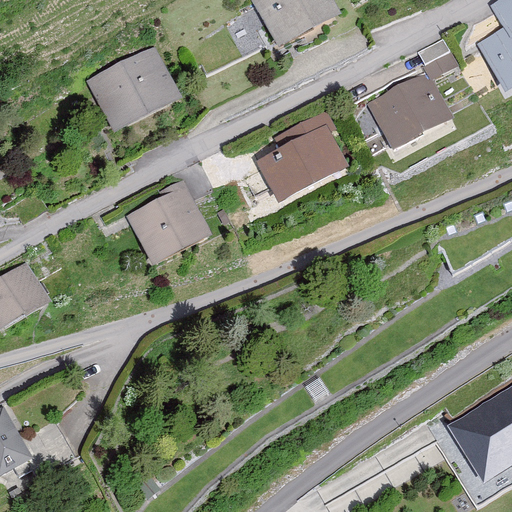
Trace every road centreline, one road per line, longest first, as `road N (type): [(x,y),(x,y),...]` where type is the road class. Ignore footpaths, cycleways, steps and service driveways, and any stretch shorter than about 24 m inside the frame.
road 1 (residential): [(472,0),(24,239)]
road 2 (residential): [(511,173),(154,320)]
road 3 (unclassified): [(271,511),(380,425),(511,337)]
road 4 (residential): [(0,395),(154,320)]
road 5 (residential): [(154,320),(0,359)]
